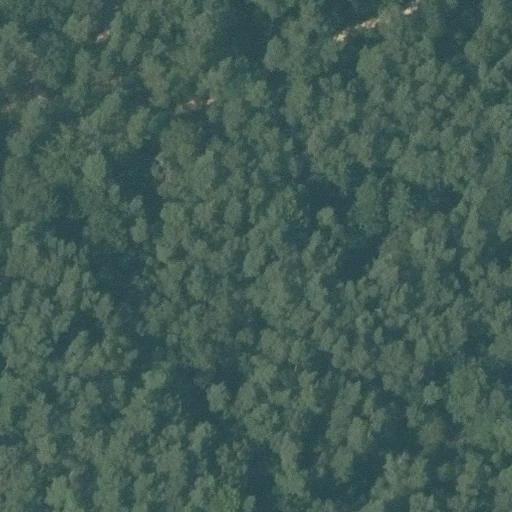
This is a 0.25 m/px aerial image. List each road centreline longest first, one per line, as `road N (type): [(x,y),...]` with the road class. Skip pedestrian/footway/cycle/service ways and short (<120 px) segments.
road 1 (track): [(420,0),(0,192)]
road 2 (track): [(340,511),(511,408)]
